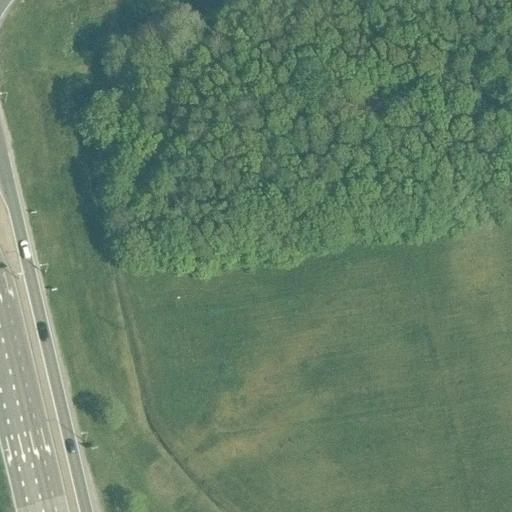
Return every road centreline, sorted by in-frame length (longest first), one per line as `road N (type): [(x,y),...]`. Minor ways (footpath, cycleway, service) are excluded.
road 1 (primary): [(85,511),(0,155)]
road 2 (primary): [(0,330),(42,511)]
